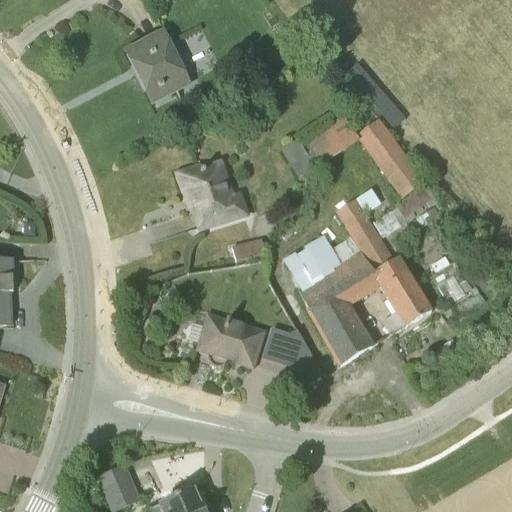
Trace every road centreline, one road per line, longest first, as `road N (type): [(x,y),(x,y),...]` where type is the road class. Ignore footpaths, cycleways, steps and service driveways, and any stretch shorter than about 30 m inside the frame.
road 1 (secondary): [(79,399),(84,276),(76,229),(59,177),(0,72)]
road 2 (tertiary): [(276,441),(334,448),(405,437),(511,373)]
road 3 (tertiary): [(276,441),(79,399)]
road 4 (secondary): [(38,511),(79,399)]
